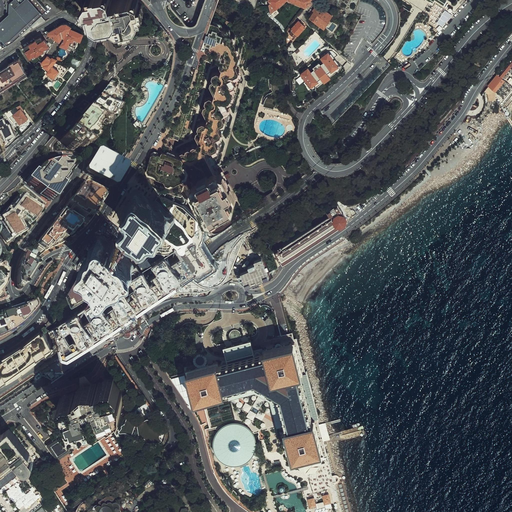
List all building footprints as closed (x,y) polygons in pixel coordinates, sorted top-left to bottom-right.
[(15,39),(30,26),(41,16),(47,9),(38,0),(12,0),(9,3),(8,14),(0,22),(0,36),(7,44),(15,39)] [(85,0),(84,2),(86,10),(90,9),(93,21),(99,25),(111,22),(112,25),(118,29),(122,29),(122,31),(125,30),(126,30),(126,31),(131,30),(131,28),(131,29),(134,28),(133,26),(136,25),(140,19),(139,17),(143,16),(142,13),(141,13),(141,12),(144,11),(143,8),(143,9),(143,8),(144,7),(142,3),(139,4),(138,1),(137,0),(119,0),(113,2),(112,0),(85,0)] [(269,5),(268,6),(270,14),(276,9),(275,7),(284,0),(286,0),(305,6),(309,0),(269,0),(271,2),(269,5)] [(430,22),(432,24),(435,24),(436,23),(440,17),(446,8),(442,6),(435,2),(432,7),(429,5),(425,10),(429,12),(430,11),(435,14),(430,22)] [(312,8),(307,15),(320,25),(330,13),(321,6),(320,8),(313,3),(310,7),(312,8)] [(399,13),(399,15),(405,19),(397,36),(391,47),(397,52),(399,44),(403,39),(402,37),(400,36),(403,31),(405,32),(408,31),(415,21),(417,20),(420,20),(422,20),(424,21),(425,19),(428,14),(428,13),(424,11),(423,12),(421,12),(419,12),(416,17),(409,12),(402,8),(399,13)] [(293,14),(284,26),(287,28),(289,26),(294,31),(302,23),(295,17),(293,14)] [(46,21),(41,16),(30,26),(33,29),(46,21)] [(170,187),(174,184),(180,181),(184,179),(187,174),(187,181),(194,195),(206,214),(212,217),(235,205),(237,193),(220,158),(244,73),(239,66),(241,57),(239,47),(235,41),(237,35),(231,32),(230,28),(227,25),(223,24),(222,21),(212,22),(202,49),(201,57),(198,68),(167,135),(164,142),(161,152),(153,151),(149,155),(145,168),(146,172),(147,174),(162,178),(164,180),(165,184),(170,187)] [(62,37),(64,38),(71,28),(72,26),(67,23),(63,24),(48,32),(49,34),(60,41),(62,37)] [(82,34),(71,28),(64,38),(61,44),(67,47),(69,44),(76,46),(79,39),(80,40),(82,34)] [(41,37),(24,47),(30,57),(36,53),(36,54),(44,49),(44,48),(49,45),(45,39),(43,40),(41,37)] [(36,53),(30,57),(32,59),(50,47),(49,45),(44,48),(44,49),(36,54),(36,53)] [(330,55),(326,49),(319,54),(322,58),(318,61),(316,59),(313,61),(313,62),(312,63),(313,65),(308,68),(305,63),(298,68),(306,79),(312,79),(311,78),(317,73),(318,74),(325,70),(324,69),(330,65),(331,65),(334,60),(330,55)] [(62,60),(57,58),(47,55),(39,62),(41,63),(43,65),(43,66),(48,70),(46,72),(47,73),(51,76),(54,78),(55,76),(56,77),(58,74),(68,81),(79,66),(70,63),(62,60)] [(82,60),(83,56),(80,55),(79,58),(74,56),(70,63),(79,66),(82,60)] [(0,87),(26,71),(22,64),(23,63),(20,57),(0,70),(0,87)] [(497,76),(488,87),(498,99),(507,88),(504,82),(505,80),(511,71),(511,61),(499,78),(497,76)] [(377,66),(330,114),(336,120),(383,71),(377,66)] [(327,73),(325,70),(318,74),(320,78),(327,73)] [(276,96),(273,82),(264,84),(266,94),(267,94),(268,97),(265,99),(262,101),(260,102),(259,104),(269,107),(270,106),(271,106),(272,104),(282,107),(281,105),(280,102),(278,101),(275,99),(276,96)] [(93,132),(100,124),(108,131),(118,117),(116,115),(121,107),(118,105),(122,100),(118,96),(122,90),(109,84),(87,113),(61,143),(71,154),(73,152),(75,154),(78,150),(83,154),(89,146),(91,148),(96,142),(94,139),(96,136),(93,132)] [(507,88),(498,99),(502,99),(511,88),(507,88)] [(20,124),(26,131),(33,124),(29,117),(29,118),(23,111),(25,109),(21,104),(17,106),(20,109),(15,114),(16,115),(14,116),(15,117),(14,118),(16,121),(17,120),(18,121),(20,120),(21,122),(24,120),(24,121),(20,124)] [(8,140),(15,137),(7,121),(3,123),(2,121),(0,121),(0,127),(2,127),(8,140)] [(83,170),(84,174),(109,189),(112,189),(124,170),(123,166),(97,151),(95,152),(83,170)] [(38,168),(23,182),(47,203),(71,171),(71,168),(71,166),(68,164),(63,163),(55,163),(45,165),(38,168)] [(34,246),(34,251),(40,256),(45,251),(55,246),(65,241),(74,235),(83,228),(91,221),(96,213),(104,197),(82,182),(34,246)] [(183,253),(202,238),(205,231),(205,222),(184,202),(132,183),(78,266),(102,287),(107,290),(176,244),(183,253)] [(2,217),(0,217),(0,232),(6,244),(21,237),(26,234),(20,225),(20,222),(18,220),(19,218),(28,226),(39,211),(19,194),(2,217)] [(278,245),(271,249),(274,253),(280,261),(292,253),(323,233),(342,220),(343,215),(335,202),(325,209),(327,213),(321,217),(303,229),(278,245)] [(209,249),(202,238),(183,253),(176,244),(107,290),(102,287),(49,324),(67,348),(192,271),(196,268),(200,271),(216,260),(209,249)] [(37,262),(23,253),(20,261),(17,269),(16,278),(18,284),(22,287),(37,262)] [(248,288),(270,278),(268,273),(262,257),(255,260),(256,263),(249,266),(250,269),(241,272),(248,288)] [(79,270),(65,293),(72,305),(100,287),(79,270)] [(38,299),(17,307),(19,313),(23,320),(35,309),(39,302),(38,299)] [(0,312),(0,337),(1,337),(23,320),(19,313),(17,307),(7,310),(0,312)] [(0,382),(1,381),(24,367),(26,368),(40,357),(40,355),(56,344),(45,329),(0,358),(0,382)] [(241,359),(227,363),(217,365),(216,360),(183,369),(192,405),(225,396),(224,390),(226,390),(254,383),(280,397),(287,425),(287,427),(281,428),(291,469),(329,459),(319,419),(314,420),(302,376),(307,374),(298,339),(261,349),(262,354),(254,356),(241,359)] [(241,359),(254,356),(250,341),(223,348),(227,363),(241,359)] [(228,398),(254,392),(272,401),(278,427),(287,425),(280,397),(254,383),(226,390),(228,398)] [(106,423),(112,419),(118,415),(120,404),(120,397),(117,393),(112,389),(93,389),(83,388),(72,397),(59,403),(59,409),(59,414),(62,421),(65,426),(68,430),(72,433),(82,432),(93,431),(106,423)] [(140,419),(139,418),(136,418),(134,420),(131,419),(127,418),(125,420),(124,424),(121,426),(121,427),(121,429),(119,431),(120,433),(122,432),(127,433),(130,434),(132,435),(134,428),(136,424),(137,424),(138,427),(138,433),(140,442),(141,448),(143,450),(147,450),(150,448),(154,446),(156,443),(160,442),(161,441),(161,440),(160,439),(159,436),(160,434),(161,431),(161,429),(159,428),(157,428),(154,427),(151,424),(149,420),(147,419),(145,420),(143,421),(141,421),(140,419)] [(251,460),(255,454),(257,447),(256,440),(254,433),(249,428),(243,424),(235,423),(228,424),(222,427),(217,432),(214,439),(213,446),(214,453),(218,459),(224,464),(231,466),(238,466),(245,464),(251,460)] [(10,428),(0,436),(0,473),(16,461),(22,468),(23,469),(24,469),(26,469),(28,469),(29,469),(31,468),(32,467),(33,466),(34,464),(34,463),(33,461),(33,459),(27,452),(28,451),(10,428)] [(47,445),(56,458),(71,448),(62,435),(47,445)] [(0,488),(3,486),(10,481),(20,473),(22,471),(24,469),(23,469),(22,468),(16,461),(0,473),(0,488)] [(330,494),(323,496),(326,505),(332,503),(330,494)] [(94,510),(81,509),(81,511),(119,511),(120,500),(115,500),(115,496),(100,496),(99,503),(94,503),(94,510)] [(314,497),(308,499),(310,508),(317,507),(314,497)]
